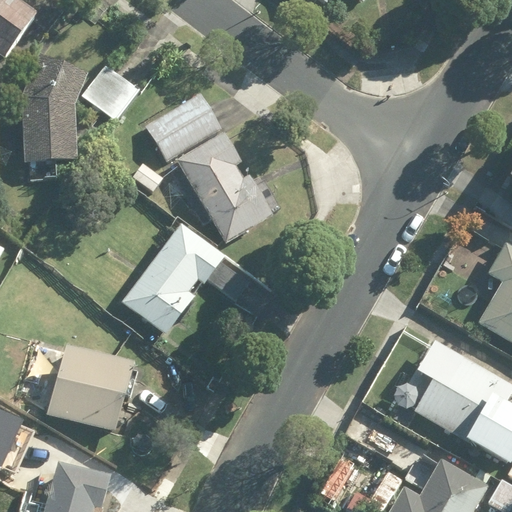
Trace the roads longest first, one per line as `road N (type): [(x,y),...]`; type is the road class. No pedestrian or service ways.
road 1 (residential): [(412,166),(231,511)]
road 2 (residential): [(412,166),(194,0)]
road 3 (residential): [(511,0),(412,166)]
